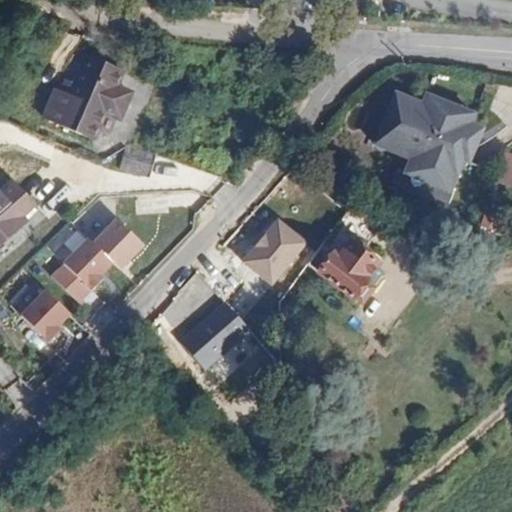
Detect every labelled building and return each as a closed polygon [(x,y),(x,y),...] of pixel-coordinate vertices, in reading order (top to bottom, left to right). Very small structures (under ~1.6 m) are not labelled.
[(116,87),(123,73),(85,57),(68,96),(55,91),(42,120),(93,142),(105,115),(119,121),(131,94),(116,87)] [(0,85),(12,90),(17,73),(1,67),(0,71),(0,85)] [(402,179),(448,196),(460,164),(460,163),(449,159),(453,147),(458,149),(466,129),(470,118),(421,100),(418,109),(390,99),(371,152),(399,162),(401,157),(409,160),(402,179)] [(460,163),(460,164),(465,166),(477,133),(466,129),(458,149),(453,147),(449,159),(460,163)] [(149,180),(156,155),(129,147),(126,147),(120,171),(149,180)] [(32,170),(35,159),(4,151),(2,163),(32,170)] [(493,175),(511,182),(511,156),(501,153),(493,175)] [(23,218),(34,208),(13,182),(0,193),(0,245),(27,222),(23,218)] [(87,308),(148,240),(117,212),(55,280),(87,308)] [(282,216),(247,265),(280,289),(316,240),(282,216)] [(318,274),(352,299),(353,298),(361,304),(373,288),(365,281),(376,266),(348,245),(339,258),(333,254),(318,274)] [(26,315),(41,293),(28,285),(13,307),(26,315)] [(49,344),(79,318),(54,288),(23,315),(49,344)] [(191,292),(175,307),(186,319),(202,304),(191,292)] [(184,340),(215,373),(260,330),(229,297),(184,340)]
